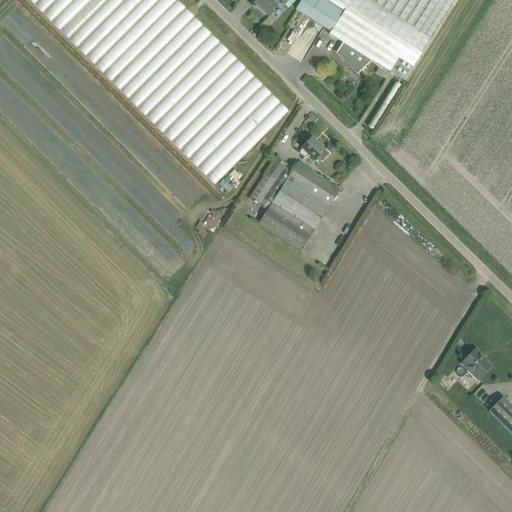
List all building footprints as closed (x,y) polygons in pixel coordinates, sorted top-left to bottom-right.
[(294,110),(181,0),(30,0),(219,187),(294,110)] [(257,0),(255,3),(268,15),(272,12),(277,6),(271,0),(257,0)] [(302,0),(296,9),(331,31),(329,34),(343,42),(336,53),(358,74),(371,60),(390,72),(399,58),(413,67),(455,0),(302,0)] [(413,67),(399,58),(390,72),(404,81),(413,67)] [(315,160),(318,157),(323,161),(329,154),(324,150),(325,150),(312,138),(303,148),(299,152),(304,158),(308,153),(315,160)] [(258,224),(301,251),(340,190),(298,162),(294,168),(276,157),(249,198),(267,210),(258,224)] [(462,363),(478,379),(491,366),(482,357),(483,356),(476,349),(462,363)] [(436,378),(441,380),(444,375),(440,372),(436,378)] [(511,405),(503,397),(489,411),(511,433),(511,405)]
